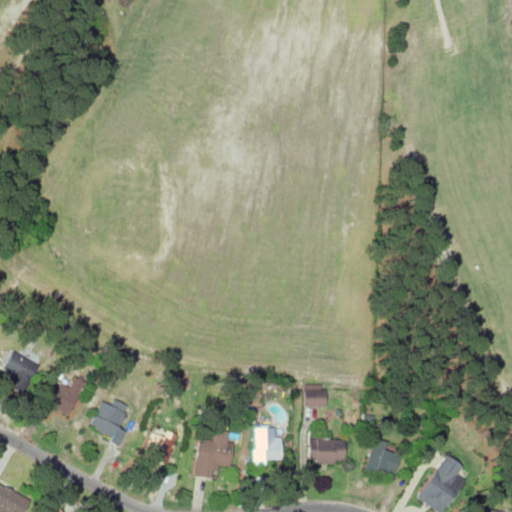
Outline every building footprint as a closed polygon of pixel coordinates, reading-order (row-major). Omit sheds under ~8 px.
[(1,369),(14,374),(9,387),(19,391),(26,375),(30,376),(36,363),(8,351),(1,369)] [(82,380),(72,376),(67,387),(49,379),(38,403),(66,416),(82,380)] [(302,405),(321,406),(322,384),(302,384),(302,405)] [(117,445),(123,430),(116,427),(125,405),(111,399),(109,404),(98,400),(87,426),(109,434),(107,441),(117,445)] [(253,427),(254,456),(274,455),(273,427),(253,427)] [(226,431),(211,429),(209,439),(195,437),(191,475),(214,478),(215,464),(228,466),(231,442),(225,441),(226,431)] [(148,432),(142,458),(166,464),(173,433),(164,431),(163,436),(148,432)] [(342,462),(342,438),(306,438),(306,462),(342,462)] [(384,441),(370,438),(364,469),(392,475),(397,452),(382,449),(384,441)] [(454,474),(460,466),(443,454),(413,497),(435,511),(437,511),(461,478),(454,474)] [(0,511),(20,511),(27,496),(0,486),(0,511)]
